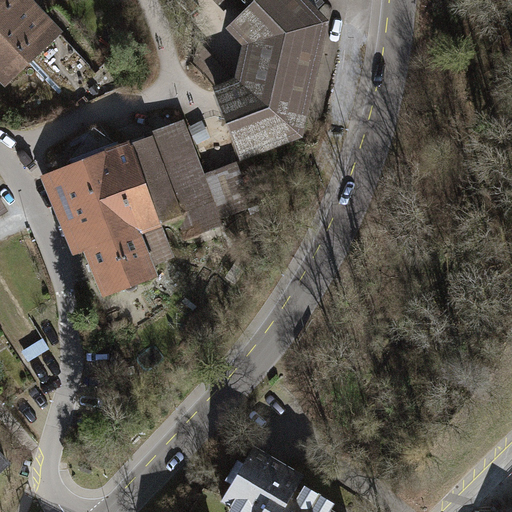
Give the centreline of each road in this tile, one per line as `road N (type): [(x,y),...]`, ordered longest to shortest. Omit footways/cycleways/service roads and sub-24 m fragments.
road 1 (secondary): [(404,0),(395,75),(370,166),(322,275),(264,361),(119,511)]
road 2 (residential): [(47,462),(72,378),(74,333),(56,260),(0,152)]
